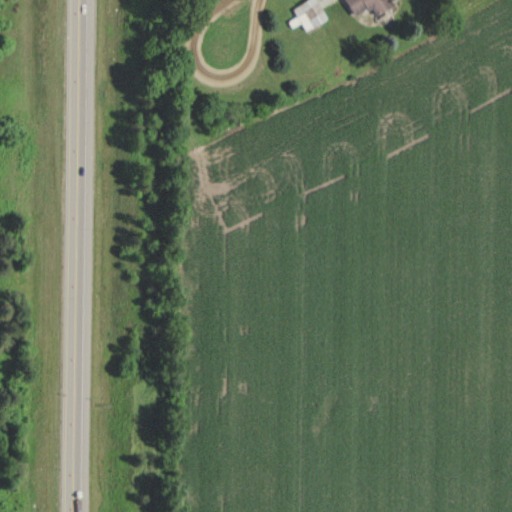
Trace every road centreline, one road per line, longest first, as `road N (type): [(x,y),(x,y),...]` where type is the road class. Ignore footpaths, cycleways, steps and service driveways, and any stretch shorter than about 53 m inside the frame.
road 1 (motorway): [(74,511),(81,0)]
road 2 (residential): [(258,0),(249,63),(227,80),(197,73),(190,54),(205,18),(230,0)]
